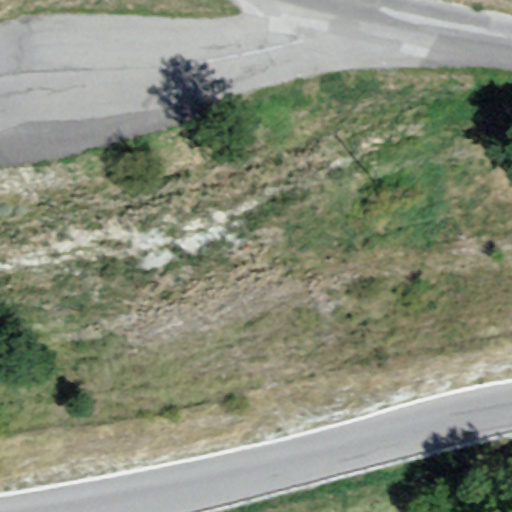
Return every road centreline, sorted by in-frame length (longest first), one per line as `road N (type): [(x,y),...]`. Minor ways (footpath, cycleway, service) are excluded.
road 1 (tertiary): [(58,511),(511,408)]
road 2 (unclassified): [(338,0),(511,41)]
